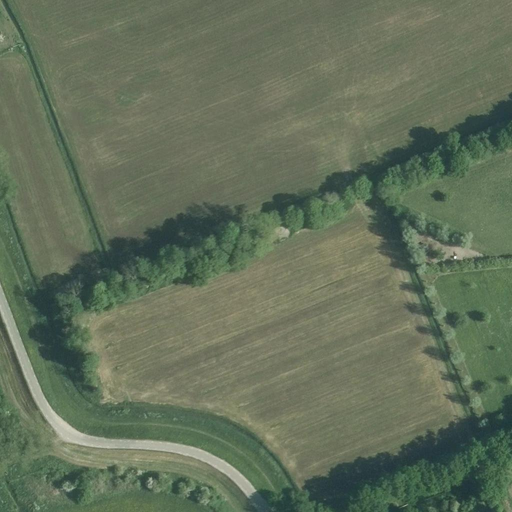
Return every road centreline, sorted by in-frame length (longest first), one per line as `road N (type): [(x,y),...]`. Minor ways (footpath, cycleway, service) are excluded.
road 1 (tertiary): [(262,511),(240,481),(210,459),(87,442),(62,431),(33,388),(0,299)]
road 2 (track): [(511,450),(358,511)]
